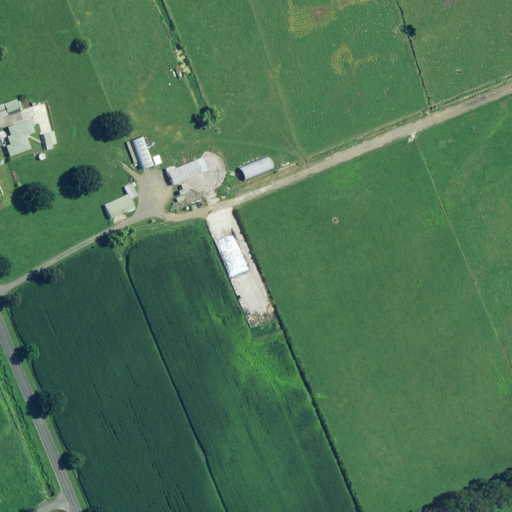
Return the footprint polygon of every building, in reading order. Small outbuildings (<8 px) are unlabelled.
[(16,109),(13,100),(0,104),(0,117),(6,115),(5,113),(16,109)] [(19,110),(23,121),(6,128),(9,135),(5,137),(8,145),(3,147),(7,157),(28,149),(23,136),(31,133),(27,120),(38,116),(33,104),(19,110)] [(152,165),(141,137),(124,143),(132,162),(130,163),(133,172),(152,165)] [(159,163),(156,155),(150,158),(153,165),(159,163)] [(269,169),(264,157),(236,169),(241,180),(269,169)] [(205,171),(200,158),(173,169),(172,166),(164,169),(170,185),(205,171)] [(135,196),(130,184),(122,187),(126,195),(102,205),(109,219),(122,213),(123,214),(132,209),(128,199),(135,196)]
